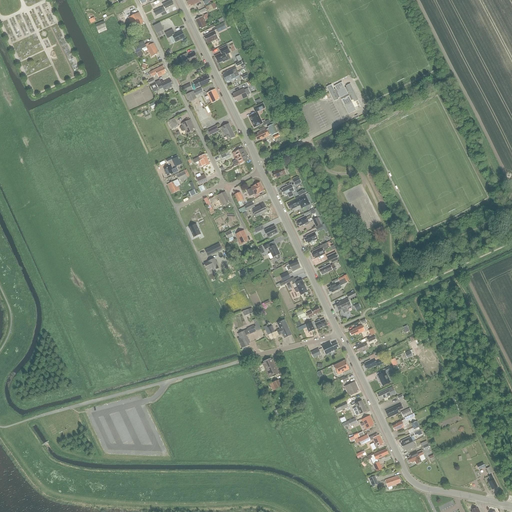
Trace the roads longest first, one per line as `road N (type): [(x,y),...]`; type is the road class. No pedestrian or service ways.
road 1 (tertiary): [(511,506),(408,478),(340,334)]
road 2 (residential): [(136,0),(226,187)]
road 3 (tertiary): [(261,170),(179,0)]
road 4 (tertiary): [(340,334),(261,170)]
